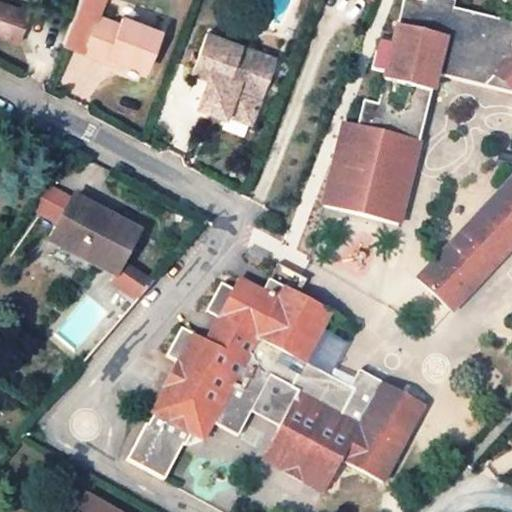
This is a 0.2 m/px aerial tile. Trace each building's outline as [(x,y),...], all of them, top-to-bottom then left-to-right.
[(511,23),(417,0),(401,0),(391,45),(377,41),(371,71),(383,74),(376,105),(363,101),(356,126),(343,123),(322,208),(396,225),(435,76),(511,94),(511,23)] [(0,36),(16,42),(27,11),(0,2),(0,36)] [(120,25),(96,16),(83,52),(107,62),(109,55),(122,61),(144,70),(159,33),(122,18),(120,25)] [(274,60),(207,34),(193,72),(208,77),(196,108),(213,114),(215,108),(225,112),(224,115),(249,124),(274,60)] [(109,55),(107,62),(120,67),(122,61),(109,55)] [(215,108),(213,114),(223,117),(224,115),(225,112),(215,108)] [(511,176),(496,194),(511,208),(511,176)] [(511,246),(511,208),(496,194),(461,232),(495,264),(511,246)] [(137,232),(72,196),(49,242),(113,277),(113,276),(120,263),(137,232)] [(417,279),(451,311),(495,264),(461,232),(417,279)] [(120,263),(113,276),(120,280),(126,267),(120,263)] [(298,296),(307,280),(277,264),(269,280),(298,296)] [(120,280),(143,293),(152,283),(126,267),(120,280)] [(322,329),(304,362),(348,387),(353,380),(334,369),(348,344),(322,329)] [(172,376),(183,382),(189,370),(176,363),(175,362),(162,387),(165,389),(172,376)] [(268,379),(250,413),(277,427),(296,392),(268,379)] [(188,434),(151,415),(129,460),(164,481),(188,434)] [(322,495),(326,487),(263,454),(259,461),(322,495)] [(113,511),(85,495),(75,511),(113,511)]
